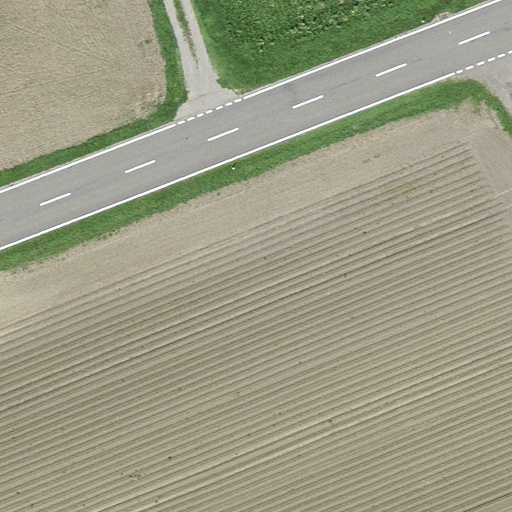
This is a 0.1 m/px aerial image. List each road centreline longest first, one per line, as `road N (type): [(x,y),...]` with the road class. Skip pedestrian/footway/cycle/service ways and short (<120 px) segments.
road 1 (tertiary): [(0,224),(511,26)]
road 2 (track): [(224,137),(179,0)]
